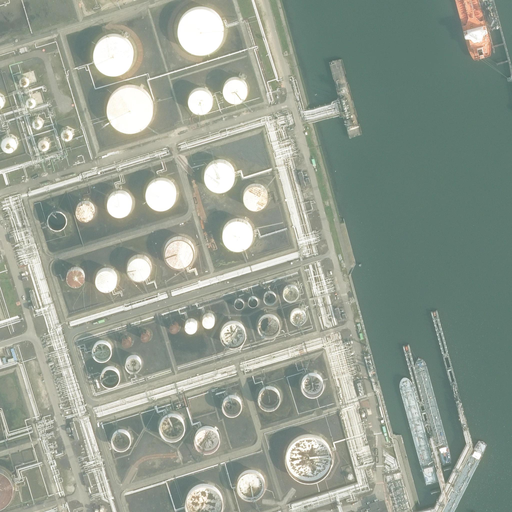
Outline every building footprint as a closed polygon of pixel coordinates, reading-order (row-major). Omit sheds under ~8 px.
[(225,29),(225,28),(224,26),(224,24),(224,22),(223,20),(221,16),(220,14),(218,12),(215,9),(212,8),(211,7),(207,6),(204,5),(202,5),(200,5),(197,5),(194,6),(192,6),(189,8),(187,9),(185,10),(184,12),(182,14),(181,16),(179,19),(178,21),(177,24),(177,26),(177,28),(177,32),(178,34),(178,37),(179,39),(180,41),(182,43),(183,45),(187,48),(189,49),(191,50),(195,51),(197,52),(200,52),(202,52),(204,52),(208,51),(210,51),(212,49),(214,48),(216,47),(218,45),(219,43),(220,42),(222,40),(223,38),(224,34),(224,31),(225,29)] [(134,53),(134,52),(134,50),(133,48),(133,46),(132,44),(130,41),(128,38),(125,35),(121,34),(120,33),(117,32),(113,32),(111,32),(109,32),(107,33),(105,34),(102,36),(99,38),(97,41),(95,45),(94,47),(94,49),(93,52),(94,56),(94,58),(95,60),(97,63),(99,66),(102,69),(105,70),(107,71),(109,72),(113,72),(116,72),(118,72),(121,71),(123,70),(125,69),(128,67),(130,64),(131,63),(132,60),(133,58),(133,56),(134,53)] [(172,69),(173,71),(179,70),(192,65),(192,64),(195,64),(195,62),(198,61),(170,60),(170,66),(166,67),(174,67),(165,70),(171,70),(172,69)] [(30,80),(30,79),(30,77),(29,76),(27,75),(26,74),(25,74),(23,74),(22,75),(21,76),(20,76),(19,78),(19,80),(19,82),(20,83),(20,84),(22,85),(24,86),(25,86),(27,85),(29,84),(30,82),(30,81),(30,80)] [(248,88),(248,87),(248,85),(247,83),(246,81),(244,79),(242,77),(240,76),(238,75),(235,75),(233,75),(230,76),(229,77),(227,78),(225,80),(224,82),(223,85),(223,87),(223,90),(224,92),(225,94),(226,96),(228,98),(230,99),(232,100),(235,100),(238,100),(240,99),(242,98),(244,97),(246,94),(247,92),(248,90),(248,88)] [(155,105),(155,103),(155,100),(154,98),(154,96),(153,94),(152,92),(150,90),(148,88),(147,87),(145,86),(141,84),(138,83),(136,82),(133,82),(128,83),(125,84),(121,86),(120,87),(117,89),(116,90),(115,92),(113,94),(113,96),(112,98),(111,100),(111,103),(111,104),(111,107),(111,110),(113,113),(114,117),(117,120),(119,122),(121,123),(124,125),(126,126),(128,126),(132,127),(136,127),(140,126),(143,125),(145,124),(147,122),(148,121),(150,119),(151,118),(152,116),(153,114),(154,111),(155,110),(155,107),(155,105)] [(213,99),(213,97),(212,94),(211,92),(210,90),(207,88),(205,87),(203,87),(200,86),(198,87),(196,87),(194,89),(192,90),(190,92),(189,94),(188,97),(188,99),(188,101),(189,103),(190,105),(191,107),(193,109),(195,110),(198,111),(200,112),(202,111),(205,111),(207,110),(209,108),(211,107),(212,104),(213,102),(213,99)] [(37,102),(37,100),(37,99),(36,98),(34,97),(32,96),(31,96),(30,97),(29,97),(28,98),(27,99),(27,101),(27,103),(28,105),(29,106),(30,107),(31,107),(32,107),(33,107),(34,107),(36,105),(37,104),(37,102)] [(44,122),(43,120),(42,118),(41,117),(40,117),(39,116),(37,117),(36,117),(35,118),(34,119),(34,120),(33,122),(34,124),(35,125),(35,126),(36,126),(38,127),(40,127),(41,126),(42,126),(43,125),(43,124),(44,123),(44,122)] [(75,134),(75,133),(75,132),(74,131),(74,130),(73,129),(72,128),(71,127),(69,126),(68,126),(66,126),(65,127),(64,127),(63,128),(62,129),(61,130),(60,132),(60,133),(60,135),(61,136),(61,137),(62,138),(63,139),(64,140),(67,141),(68,141),(70,140),(71,140),(72,139),(73,138),(74,136),(75,135),(75,134)] [(18,142),(18,141),(18,139),(17,137),(15,136),(14,135),(12,134),(11,133),(9,133),(8,133),(6,134),(4,135),(3,136),(2,137),(1,139),(0,141),(0,142),(0,144),(1,146),(2,147),(3,149),(4,150),(5,150),(7,151),(9,151),(11,151),(12,151),(14,150),(15,149),(17,147),(17,146),(18,144),(18,142)] [(50,144),(50,143),(49,141),(48,140),(47,139),(46,138),(44,138),(43,138),(42,138),(40,140),(39,141),(38,143),(39,145),(39,146),(39,147),(40,147),(42,149),(43,149),(44,149),(45,149),(46,149),(48,148),(49,147),(49,146),(50,144)] [(235,174),(235,171),(234,168),(233,165),(231,163),(229,161),(227,160),(224,159),(222,158),(221,158),(218,158),(215,159),(212,160),(209,162),(207,165),(205,167),(204,171),(204,173),(204,176),(205,179),(207,182),(208,184),(211,187),(213,188),(216,189),(219,189),(222,189),(225,189),(227,188),(228,187),(230,185),(232,183),(234,180),(235,177),(235,174)] [(177,192),(176,188),(175,185),(174,183),(172,180),(169,179),(168,178),(166,177),(164,176),(161,176),(158,177),(156,178),(153,179),(151,181),(149,183),(147,186),(147,189),(146,192),(147,194),(147,197),(149,200),(151,202),(153,204),(155,205),(158,206),(161,207),(164,206),(167,206),(170,204),(172,202),(174,200),(175,198),(176,195),(177,192)] [(268,196),(268,195),(268,193),(267,190),(266,188),(264,186),(262,185),(260,184),(258,183),(257,183),(255,183),(252,183),(250,184),(248,185),(246,187),(245,189),(244,191),(243,194),(243,196),(243,198),(244,200),(245,203),(247,205),(249,206),(252,207),(253,208),(256,208),(258,208),(261,207),(262,206),(264,204),(266,203),(267,200),(268,198),(268,196)] [(133,202),(133,201),(133,199),(132,197),(131,195),(129,193),(128,191),(125,190),(123,189),(121,189),(118,189),(116,190),(114,191),(112,192),(110,195),(109,196),(108,199),(108,201),(108,204),(109,206),(110,208),(111,210),(113,212),(114,212),(116,213),(118,214),(120,214),(123,214),(125,213),(127,212),(129,211),(130,209),(132,207),(133,204),(133,202)] [(95,209),(95,207),(94,205),(93,204),(92,202),(90,201),(89,201),(88,200),(86,200),(84,200),(82,200),(81,201),(79,202),(78,204),(77,206),(76,207),(76,209),(76,211),(77,213),(77,214),(79,216),(80,217),(81,218),(83,218),(85,219),(87,219),(89,218),(90,217),(92,216),(93,215),(94,213),(95,211),(95,209)] [(67,217),(67,215),(66,214),(66,212),(65,211),(64,210),(62,209),(60,208),(58,208),(57,208),(55,208),(53,209),(52,211),(50,212),(49,214),(49,215),(49,217),(49,219),(49,221),(50,222),(51,224),(52,224),(54,225),(56,226),(58,226),(59,226),(61,226),(63,225),(64,224),(66,223),(67,221),(67,219),(67,217)] [(253,233),(253,232),(253,230),(252,227),(251,224),(250,223),(249,222),(247,220),(246,219),(244,218),(241,217),(238,217),(235,217),(232,218),(230,219),(227,221),(225,224),(224,226),(223,229),(222,232),(223,235),(224,238),(225,241),(227,243),(229,245),(231,247),(234,247),(237,248),(240,248),(243,247),(246,246),(248,244),(250,242),(252,239),(253,236),(253,233)] [(195,250),(194,247),(194,244),(192,242),(190,239),(188,237),(186,236),(183,235),(180,235),(177,235),(174,236),(171,237),(169,239),(167,241),(166,244),(165,247),(165,250),(165,253),(166,255),(167,258),(169,260),(172,262),(174,263),(177,264),(179,265),(183,264),(186,263),(188,262),(190,260),(192,258),(193,256),(194,253),(195,250)] [(152,266),(152,263),(151,261),(150,259),(149,257),(146,255),(144,254),(142,254),(140,253),(138,254),(135,254),(133,255),(131,257),(130,258),(128,261),(128,263),(127,265),(127,268),(128,270),(129,272),(130,274),(132,275),(134,277),(137,278),(139,278),(141,278),(144,277),(146,276),(148,275),(150,273),(151,271),(152,269),(152,266)] [(85,275),(85,274),(85,272),(84,270),(83,269),(82,268),(81,266),(79,266),(77,265),(75,265),(74,265),(72,266),(71,267),(69,268),(68,269),(67,271),(67,273),(67,275),(67,277),(68,278),(68,280),(70,281),(71,282),(73,283),(75,284),(76,284),(79,283),(80,283),(82,282),(83,281),(84,279),(85,278),(85,276),(85,275)] [(118,277),(117,275),(117,273),(116,271),(115,270),(113,268),(111,267),(109,266),(107,266),(105,266),(103,267),(101,268),(99,269),(98,270),(97,272),(96,274),(95,277),(95,279),(96,281),(97,283),(98,285),(100,286),(102,287),(104,288),(106,288),(109,288),(111,288),(112,287),(114,285),(116,284),(117,282),(117,280),(118,277)] [(299,291),(299,289),(299,287),(298,286),(297,285),(296,284),(294,283),(293,283),(291,282),(289,283),(288,283),(286,284),(285,285),(284,286),(283,287),(283,289),(282,291),(283,293),(283,294),(284,296),(285,297),(286,298),(288,299),(289,299),(291,299),(292,299),(294,299),(296,298),(297,297),(298,295),(299,294),(299,293),(299,291)] [(277,296),(277,294),(276,293),(276,292),(275,291),(274,290),(273,290),(271,289),(269,289),(268,289),(267,290),(266,291),(265,292),(264,293),(264,294),(263,296),(264,297),(264,298),(264,299),(265,300),(266,301),(267,302),(269,302),(270,302),(271,302),(272,302),(273,301),(275,300),(276,299),(277,297),(277,296)] [(29,291),(31,298),(35,309),(38,308),(33,290),(29,291)] [(259,299),(258,297),(257,296),(257,295),(256,294),(254,294),(252,294),(251,294),(250,295),(249,297),(249,298),(248,299),(249,301),(250,303),(251,303),(252,304),(253,304),(255,304),(256,303),(257,303),(258,302),(258,301),(259,299)] [(244,302),(244,301),(243,299),(242,299),(241,298),(240,298),(238,298),(237,299),(236,301),(236,302),(236,304),(237,305),(237,306),(238,306),(240,306),(241,306),(242,306),(243,305),(244,304),(244,302)] [(306,315),(306,313),(306,312),(305,311),(304,309),(303,308),(301,307),(300,307),(298,307),(297,307),(295,307),(294,308),(292,309),(291,311),(291,312),(290,313),(290,315),(290,316),(291,318),(291,319),(292,321),(294,322),(295,323),(298,323),(300,323),(301,323),(302,322),(304,321),(305,320),(306,318),(306,317),(306,315)] [(280,323),(280,320),(279,318),(278,316),(277,315),(275,313),(273,312),(271,312),(268,311),(266,312),(264,313),(262,314),(260,315),(259,317),(258,319),(258,321),(258,323),(258,325),(259,327),(259,329),(261,331),(263,333),(265,334),(267,334),(269,334),(271,334),(273,333),(275,332),(277,331),(278,329),(279,328),(280,325),(280,323)] [(216,318),(215,317),(215,316),(214,314),(213,313),(212,313),(211,312),(210,312),(209,312),(208,312),(206,312),(205,313),(204,314),(204,315),(203,316),(203,317),(203,318),(203,320),(203,321),(205,323),(207,324),(209,325),(210,324),(212,324),(214,323),(214,322),(215,321),(215,320),(216,318)] [(198,324),(198,323),(197,321),(196,319),(195,319),(194,318),(193,317),(192,317),(190,317),(189,318),(187,319),(186,320),(186,321),(185,322),(185,324),(185,325),(185,326),(186,328),(187,329),(188,330),(189,330),(191,330),(192,330),(194,330),(195,329),(196,329),(197,328),(197,327),(198,325),(198,324)] [(247,332),(247,329),(246,326),(245,324),(243,322),(242,320),(239,319),(236,318),(234,318),(231,318),(228,320),(226,321),(224,322),(223,324),(222,327),(221,329),(221,332),(221,334),(222,337),(223,339),(224,341),(226,343),(228,344),(231,345),(233,345),(236,345),(239,344),(241,343),(243,341),(245,339),(246,337),(247,335),(247,332)] [(180,326),(179,324),(178,322),(177,322),(176,321),(174,321),(172,321),(171,322),(169,324),(169,326),(169,327),(170,328),(171,330),(172,331),(173,331),(174,332),(175,331),(177,331),(178,330),(179,329),(179,328),(180,326)] [(152,335),(152,334),(151,332),(150,331),(150,330),(149,330),(147,329),(145,329),(144,330),(143,330),(142,331),(142,332),(141,333),(141,334),(141,336),(142,338),(144,339),(145,339),(146,340),(148,339),(149,339),(150,338),(151,337),(151,336),(152,335)] [(132,340),(132,339),(132,338),(131,336),(129,335),(128,335),(127,335),(125,335),(124,336),(123,337),(122,338),(122,340),(122,341),(123,343),(124,344),(125,344),(127,345),(128,345),(129,344),(130,344),(131,343),(132,342),(132,341),(132,340)] [(112,348),(112,346),(112,345),(111,343),(110,341),(108,340),(106,339),(104,338),(103,338),(101,338),(99,338),(97,339),(96,341),(94,342),(93,344),(92,346),(92,348),(92,350),(93,352),(93,353),(95,355),(96,357),(98,358),(100,358),(102,358),(103,358),(106,358),(107,357),(109,356),(111,354),(112,352),(112,351),(112,348)] [(141,362),(141,361),(141,359),(140,358),(139,356),(138,355),(136,355),(135,354),(133,354),(132,354),(130,355),(129,356),(128,357),(127,358),(126,359),(126,360),(126,362),(126,364),(126,365),(127,367),(128,368),(129,369),(131,370),(132,370),(133,370),(135,370),(136,370),(138,369),(139,368),(140,367),(141,365),(141,364),(141,362)] [(120,375),(120,374),(120,373),(120,371),(119,369),(118,368),(116,366),(115,365),(113,365),(111,364),(109,364),(107,365),(105,366),(104,367),(102,368),(101,370),(100,372),(100,374),(100,376),(101,378),(102,379),(103,381),(104,382),(106,383),(108,384),(110,385),(111,384),(114,384),(115,383),(117,382),(118,380),(120,379),(120,377),(120,375)] [(323,382),(323,380),(323,378),(321,375),(320,374),(318,372),(316,371),(314,370),(312,370),(309,370),(307,371),(305,372),(304,373),(302,375),(301,377),(300,380),(300,382),(300,384),(301,386),(302,388),(303,390),(305,391),(307,392),(309,393),(311,393),(314,393),(316,393),(318,392),(320,390),(321,388),(322,387),(323,384),(323,382)] [(281,395),(281,393),(280,390),(279,388),(278,387),(276,385),(274,384),(272,384),(270,383),(267,384),(265,384),(263,385),(262,387),(260,388),(259,390),(259,392),(258,394),(258,396),(259,399),(260,401),(261,402),(263,404),(264,405),(267,406),(269,406),(272,406),(274,405),(276,404),(277,403),(279,401),(280,399),(281,397),(281,395)] [(242,403),(242,401),(241,399),(241,397),(239,396),(238,395),(236,394),(234,393),(232,393),(230,393),(228,394),(226,395),(225,396),(224,397),(223,399),(222,401),(222,403),(222,405),(223,407),(223,408),(225,410),(226,411),(228,412),(230,413),(231,413),(233,413),(235,413),(237,412),(239,411),(240,409),(241,408),(242,405),(242,403)] [(186,424),(186,422),(185,419),(184,417),(182,415),(180,413),(178,412),(175,411),(173,411),(170,411),(167,412),(165,413),(163,415),(161,417),(160,419),(159,421),(159,424),(159,427),(160,429),(161,431),(163,434),(165,435),(167,437),(169,437),(172,438),(175,437),(177,437),(180,436),(182,434),(184,432),(185,429),(186,427),(186,424)] [(79,439),(73,422),(70,423),(75,440),(79,439)] [(220,437),(220,436),(220,434),(219,431),(218,429),(216,427),(214,425),(212,424),(209,423),(206,423),(204,423),(201,424),(199,425),(197,427),(196,429),(195,431),(194,434),(194,436),(194,439),(195,441),(196,444),(197,445),(199,447),(202,448),(204,449),(207,450),(210,449),(212,449),(214,448),(216,446),(218,444),(219,442),(220,439),(220,437)] [(131,436),(131,434),(130,432),(129,430),(128,429),(126,427),(124,427),(122,426),(121,426),(119,426),(117,427),(115,428),(114,429),(113,431),(112,433),(111,434),(111,436),(111,438),(112,440),(113,442),(114,444),(116,445),(118,446),(120,446),(122,446),(123,446),(125,445),(127,444),(128,443),(130,442),(131,440),(131,438),(131,436)] [(48,430),(41,432),(45,445),(52,442),(48,430)] [(333,456),(333,453),(333,451),(332,448),(331,446),(330,444),(329,442),(327,440),(326,438),(324,437),(322,436),(321,435),(318,433),(315,433),(314,432),(311,432),(309,432),(306,432),(304,432),(303,433),(300,434),(296,436),(294,437),(292,438),(291,440),(289,442),(288,444),(287,446),(286,448),(285,451),(285,453),(285,456),(285,458),(285,461),(287,465),(289,469),(290,471),(292,473),(294,474),(295,476),(298,477),(300,478),(303,479),(304,479),(309,480),(312,480),(314,479),(318,478),(320,477),(322,476),(324,475),(326,473),(327,471),(329,470),(330,468),(331,466),(332,463),(333,461),(333,458),(333,456)] [(14,486),(14,482),(13,480),(13,478),(12,476),(10,474),(9,473),(8,471),(6,469),(4,469),(3,468),(0,467),(0,466),(0,505),(2,504),(6,502),(8,500),(11,497),(12,495),(13,494),(14,490),(14,486)] [(265,482),(265,479),(264,477),(263,475),(261,472),(259,470),(257,469),(254,468),(252,468),(249,468),(246,468),(243,470),(241,471),(239,474),(238,476),(237,479),(236,482),(237,485),(237,488),(239,490),(241,493),(243,495),(245,496),(248,496),(250,497),(253,497),(256,496),(259,495),(261,493),(263,491),(264,488),(265,485),(265,482)] [(88,474),(83,476),(86,487),(91,485),(88,474)] [(224,501),(224,497),(223,495),(222,493),(221,491),(220,489),(219,488),(218,486),(215,484),(213,483),(211,482),(207,481),(205,481),(203,481),(200,482),(196,483),(195,484),(193,485),(190,487),(188,490),(186,493),(185,497),(185,501),(185,504),(186,506),(186,508),(187,510),(188,511),(220,511),(222,510),(222,508),(223,505),(224,501)] [(360,510),(361,511),(388,511),(384,498),(369,503),(370,507),(360,510)]
